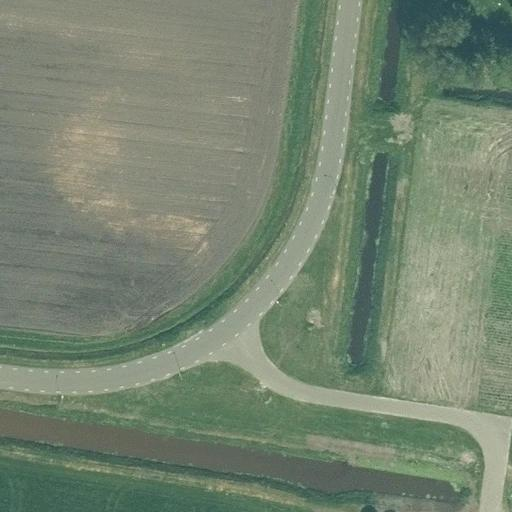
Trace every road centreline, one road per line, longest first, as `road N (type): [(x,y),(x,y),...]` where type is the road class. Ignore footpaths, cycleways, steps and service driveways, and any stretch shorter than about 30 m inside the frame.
road 1 (residential): [(491,511),(500,444),(491,426),(282,385),(264,374),(231,326)]
road 2 (unclassified): [(231,326),(283,265),(320,190),(344,93),(351,0)]
road 3 (unclassified): [(0,375),(61,381),(135,372),(231,326)]
